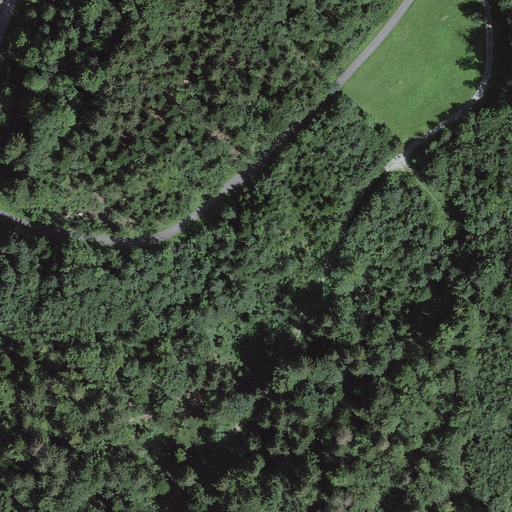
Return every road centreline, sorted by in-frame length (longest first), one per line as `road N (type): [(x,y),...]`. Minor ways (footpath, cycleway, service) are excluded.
road 1 (unclassified): [(0,213),(120,241),(167,234),(281,141),(408,0)]
road 2 (track): [(394,159),(358,193),(273,383),(165,511)]
road 3 (track): [(394,159),(478,95),(489,60),(484,0)]
